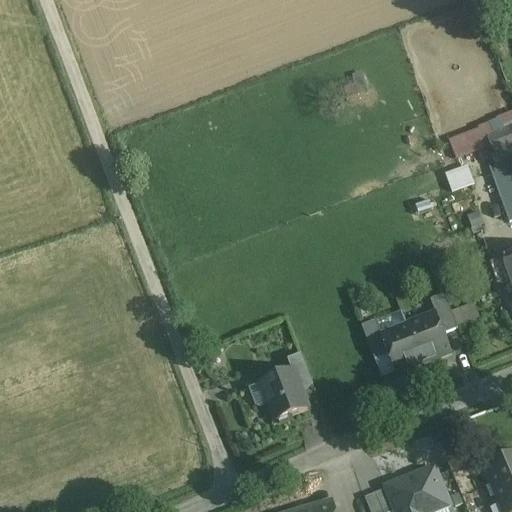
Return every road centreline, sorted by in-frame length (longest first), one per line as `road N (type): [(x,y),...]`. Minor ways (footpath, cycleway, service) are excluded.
road 1 (unclassified): [(233,492),(46,0)]
road 2 (unclassified): [(233,492),(511,379)]
